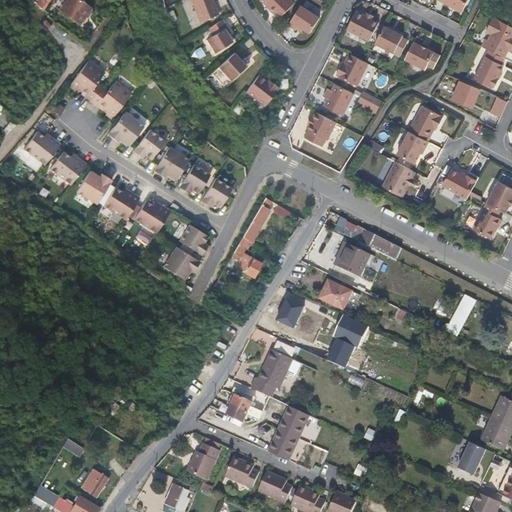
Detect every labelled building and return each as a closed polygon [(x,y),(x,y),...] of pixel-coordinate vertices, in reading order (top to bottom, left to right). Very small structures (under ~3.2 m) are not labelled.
[(90,7),(80,0),(66,0),(59,10),(78,24),(90,7)] [(217,15),(211,0),(189,0),(198,22),(217,15)] [(261,0),(279,18),(293,3),(290,0),(261,0)] [(436,0),(437,1),(461,13),(467,0),(436,0)] [(297,25),(303,29),(309,34),(319,18),(300,5),(287,25),(294,30),(295,28),(297,25)] [(370,41),(379,23),(356,11),(347,29),(370,41)] [(486,39),(481,46),(489,51),(498,55),(502,47),(509,51),(511,52),(511,26),(494,17),(487,31),(492,34),(488,40),(486,39)] [(212,24),(206,28),(211,36),(205,40),(213,53),(232,42),(227,34),(223,28),(226,27),(221,19),(212,24)] [(404,36),(384,26),(375,44),(394,54),(400,57),(409,41),(403,38),(404,36)] [(417,38),(405,61),(425,71),(427,67),(432,69),(439,57),(421,48),(425,42),(417,38)] [(506,59),(509,51),(502,47),(498,55),(505,58),(506,59)] [(498,55),(489,51),(475,79),(492,88),(493,87),(495,88),(498,81),(497,79),(500,72),(503,66),(501,65),(505,58),(498,55)] [(232,53),(216,68),(228,81),(244,66),(232,53)] [(357,86),(369,64),(366,63),(349,55),(344,64),(343,67),(341,66),(336,76),(357,86)] [(91,101),(102,87),(97,83),(105,73),(89,61),(70,85),(77,89),(78,87),(88,95),(86,97),(91,101)] [(257,76),(244,93),(263,107),(277,88),(271,83),(269,86),(266,83),(257,76)] [(107,91),(102,87),(91,101),(97,106),(99,103),(109,110),(107,113),(112,117),(131,93),(115,81),(107,91)] [(480,90),(463,82),(457,97),(473,104),(480,90)] [(343,116),(354,94),(336,85),(332,91),(328,99),(324,107),(343,116)] [(60,114),(66,107),(57,100),(51,108),(60,114)] [(423,105),(409,130),(410,131),(429,140),(435,128),(437,124),(439,125),(444,116),(423,105)] [(0,128),(10,116),(0,108),(0,128)] [(490,119),(499,123),(501,116),(493,112),(490,119)] [(143,127),(125,113),(107,135),(117,142),(120,137),(124,140),(122,141),(129,146),(143,127)] [(334,143),(343,126),(323,115),(314,133),(316,134),(312,141),(329,149),(332,143),(334,143)] [(165,141),(149,130),(133,151),(139,155),(140,153),(144,156),(145,154),(151,159),(165,141)] [(25,148),(45,164),(61,144),(50,136),(48,138),(38,131),(25,148)] [(426,149),(430,141),(429,140),(410,131),(398,154),(417,163),(422,153),(425,148),(426,149)] [(189,159),(169,146),(154,170),(162,175),(164,176),(167,171),(171,174),(170,176),(176,180),(189,159)] [(50,168),(71,184),(87,164),(76,156),(73,159),(63,151),(50,168)] [(415,170),(397,161),(384,186),(404,196),(410,184),(413,178),(411,177),(415,170)] [(194,164),(179,187),(186,190),(187,189),(191,191),(192,189),(198,193),(210,174),(194,164)] [(77,191),(97,204),(112,180),(102,173),(99,178),(95,176),(97,174),(90,170),(77,191)] [(444,186),(468,199),(471,194),(478,180),(468,175),(467,177),(453,170),(444,186)] [(470,172),(468,175),(478,180),(480,177),(470,172)] [(501,210),(505,213),(510,205),(511,201),(511,178),(503,174),(487,203),(501,210)] [(215,178),(201,201),(208,205),(209,203),(213,205),(214,203),(221,207),(232,188),(215,178)] [(104,205),(126,219),(140,197),(128,189),(126,193),(115,187),(104,205)] [(271,201),(266,198),(239,243),(242,245),(246,238),(250,240),(269,208),(267,206),(271,201)] [(135,219),(157,232),(171,211),(159,204),(157,207),(147,201),(135,219)] [(285,217),(289,212),(275,203),(271,209),(285,217)] [(497,217),(501,210),(487,203),(474,228),(491,238),(497,227),(498,228),(502,220),(497,217)] [(367,230),(360,226),(358,226),(347,221),(344,228),(355,234),(357,231),(365,236),(367,230)] [(209,236),(191,225),(180,241),(203,255),(207,249),(205,247),(207,244),(205,243),(209,236)] [(361,237),(359,241),(364,243),(370,232),(370,231),(367,230),(365,236),(357,231),(355,234),(361,237)] [(370,232),(364,243),(397,260),(403,248),(376,234),(373,234),(370,232)] [(239,243),(231,258),(237,262),(246,247),(242,245),(239,243)] [(349,244),(338,267),(358,277),(370,254),(349,244)] [(200,262),(176,247),(164,266),(184,279),(189,273),(185,271),(187,268),(194,271),(200,262)] [(261,263),(245,254),(238,266),(243,269),(242,272),(253,278),(256,272),(261,263)] [(330,280),(322,297),(345,308),(353,291),(330,280)] [(475,301),(464,295),(449,324),(446,323),(442,330),(456,337),(475,301)] [(304,307),(286,299),(276,320),(294,329),(304,307)] [(400,309),(396,318),(406,323),(410,314),(400,309)] [(346,318),(338,336),(360,346),(368,327),(346,318)] [(355,347),(337,339),(327,360),(345,369),(355,347)] [(296,357),(276,347),(259,378),(257,377),(251,387),(272,396),(276,387),(279,388),(296,357)] [(254,402),(236,393),(226,414),(244,422),(254,402)] [(511,400),(503,396),(490,422),(482,439),(502,448),(509,435),(510,435),(511,432),(511,400)] [(310,416),(289,406),(268,452),(290,461),(310,416)] [(304,438),(313,442),(321,423),(312,419),(304,438)] [(208,437),(205,443),(221,450),(224,444),(208,437)] [(63,447),(80,456),(85,448),(68,438),(63,447)] [(485,450),(469,442),(457,468),(473,475),(485,450)] [(198,451),(191,466),(210,474),(221,450),(205,443),(201,452),(198,451)] [(227,476),(254,487),(261,471),(254,468),(256,465),(236,456),(227,476)] [(86,468),(90,462),(81,457),(78,463),(86,468)] [(495,488),(505,464),(494,459),(483,483),(495,488)] [(360,464),(356,474),(365,478),(369,469),(360,464)] [(210,474),(191,466),(189,471),(208,479),(210,474)] [(499,493),(506,495),(511,481),(511,466),(511,467),(499,493)] [(107,478),(92,469),(81,487),(96,496),(107,478)] [(289,479),(269,471),(261,490),(288,502),(295,486),(287,482),(289,479)] [(185,510),(190,498),(187,497),(190,490),(176,484),(172,493),(171,492),(170,495),(171,495),(167,503),(185,510)] [(41,485),(31,501),(48,511),(58,495),(41,485)] [(322,494),(303,486),(295,505),(311,511),(323,511),(328,500),(322,497),(322,494)] [(354,511),(360,501),(340,492),(332,510),(335,511),(354,511)] [(501,511),(505,503),(503,502),(483,493),(474,511),(501,511)] [(50,511),(70,511),(74,505),(59,497),(50,511)] [(95,511),(98,508),(84,499),(76,511),(95,511)] [(377,511),(392,511),(394,510),(371,500),(368,508),(377,511)]
